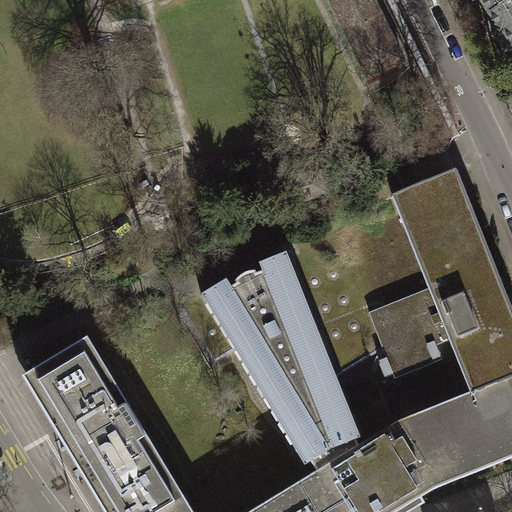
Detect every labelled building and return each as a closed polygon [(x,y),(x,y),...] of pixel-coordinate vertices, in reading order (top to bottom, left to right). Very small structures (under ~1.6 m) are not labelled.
[(400,62),(368,0),(324,0),(364,78),(400,62)] [(511,0),(481,0),(489,15),(511,0)] [(511,49),(511,0),(489,15),(511,51),(511,49)] [(511,88),(501,95),(511,116),(511,88)] [(283,181),(289,203),(322,193),(316,171),(283,181)] [(392,196),(429,288),(448,335),(471,393),(511,376),(511,312),(455,171),(392,196)] [(360,436),(286,253),(259,265),(262,273),(256,274),(255,271),(243,273),(235,281),(236,284),(231,288),(226,281),(202,296),(303,466),(312,461),(316,472),(249,511),(396,511),(405,506),(435,488),(511,457),(511,376),(471,393),(401,422),(358,446),(356,439),(360,436)] [(448,335),(429,288),(368,312),(388,361),(379,364),(384,377),(392,373),(395,379),(442,359),(435,340),(448,335)] [(87,338),(22,377),(104,511),(159,511),(184,497),(87,338)] [(159,511),(192,511),(184,497),(159,511)]
